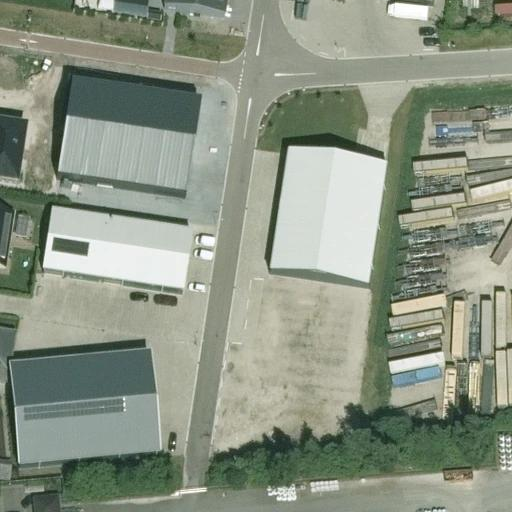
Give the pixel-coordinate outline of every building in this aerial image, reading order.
[(116,0),(103,0),(101,14),(129,18),(131,2),(116,0)] [(226,0),(164,0),(163,10),(224,19),(226,0)] [(374,0),(432,9),(433,0),(374,0)] [(70,87),(56,182),(185,201),(199,106),(70,87)] [(0,126),(0,182),(17,185),(25,131),(0,126)] [(370,291),(388,171),(287,156),(269,276),(370,291)] [(0,215),(0,269),(4,271),(13,217),(0,215)] [(182,296),(191,236),(51,215),(42,275),(182,296)] [(193,230),(213,234),(215,223),(195,219),(193,230)] [(101,305),(81,315),(87,328),(107,318),(101,305)] [(167,337),(178,325),(170,317),(158,329),(167,337)] [(11,335),(0,333),(0,361),(7,363),(11,335)] [(149,358),(9,371),(10,388),(18,471),(158,458),(149,358)]
